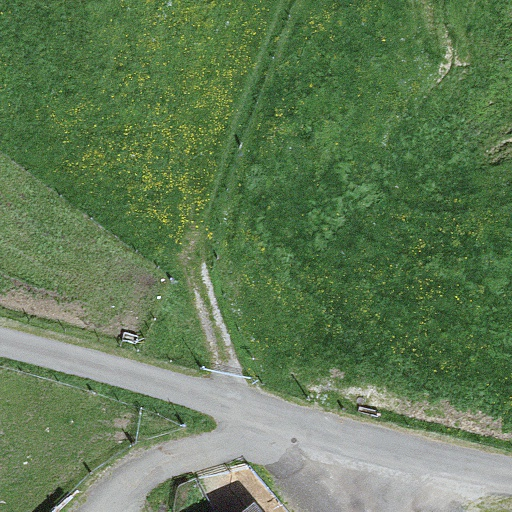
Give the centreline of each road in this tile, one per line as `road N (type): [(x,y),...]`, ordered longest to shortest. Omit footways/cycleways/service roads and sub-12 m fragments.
road 1 (unclassified): [(0,334),(91,357),(208,401),(511,471)]
road 2 (track): [(95,511),(110,493),(239,409)]
